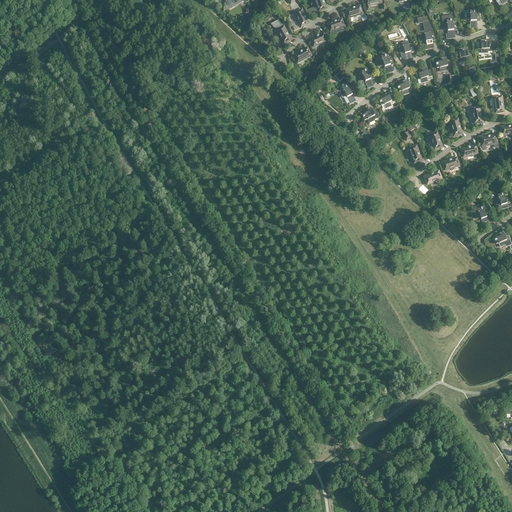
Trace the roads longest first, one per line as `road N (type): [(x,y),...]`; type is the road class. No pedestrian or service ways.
road 1 (tertiary): [(393,511),(140,108),(84,0)]
road 2 (residential): [(347,117),(435,52),(511,24)]
